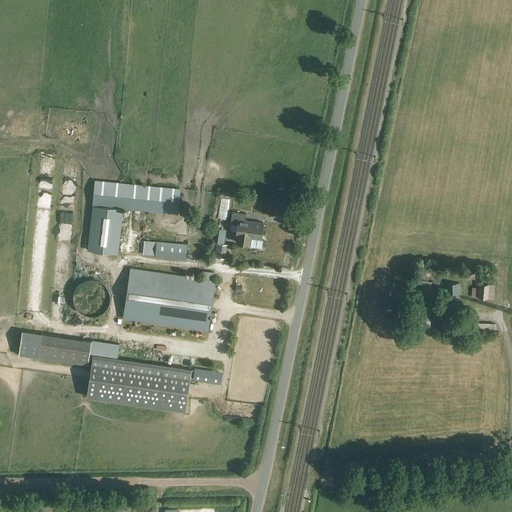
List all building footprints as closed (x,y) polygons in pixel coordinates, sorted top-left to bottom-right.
[(184,207),(185,192),(180,192),(180,189),(94,180),(87,251),(118,254),(122,209),(149,212),(146,241),(156,242),(155,256),(186,259),(191,215),(178,214),(178,207),(184,207)] [(261,238),(263,223),(244,220),(245,212),(232,210),(230,224),(237,225),(236,236),(237,236),(236,242),(250,244),(250,246),(262,247),(263,238),(261,238)] [(225,259),(227,244),(216,243),(214,257),(225,259)] [(129,268),(122,318),(208,331),(215,281),(129,268)] [(220,278),(220,271),(209,270),(208,277),(220,278)] [(34,271),(34,283),(47,283),(47,271),(34,271)] [(105,312),(109,305),(111,297),(108,289),(102,283),(94,280),(86,280),(79,285),(74,292),(73,300),(76,308),(81,314),(89,317),(98,316),(105,312)] [(459,295),(459,284),(446,284),(446,298),(447,298),(447,301),(445,301),(445,308),(458,308),(458,300),(457,300),(457,295),(459,295)] [(478,284),(478,298),(492,299),(493,285),(478,284)] [(430,319),(430,329),(439,329),(439,319),(430,319)] [(27,331),(26,331),(22,331),(22,336),(19,353),(19,354),(29,356),(34,357),(38,357),(40,358),(71,362),(88,365),(91,341),(78,339),(44,334),(42,334),(27,331)] [(119,345),(124,345),(125,336),(112,335),(112,352),(119,353),(119,345)] [(128,346),(140,346),(140,335),(128,335),(128,346)] [(86,396),(185,410),(191,368),(92,354),(86,396)] [(220,384),(222,372),(194,367),(192,380),(220,384)] [(244,409),(234,408),(233,415),(244,416),(244,411),(249,412),(250,404),(244,404),(244,409)]
